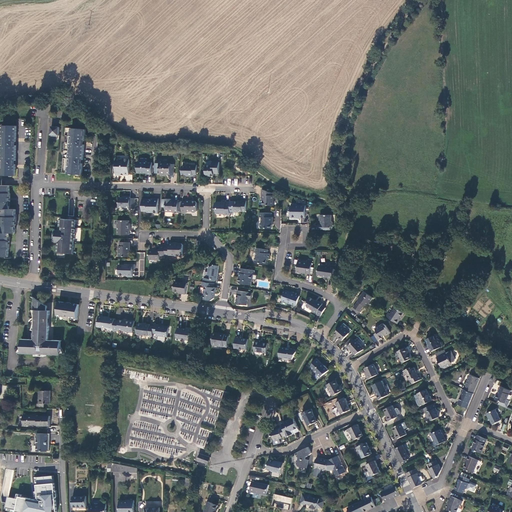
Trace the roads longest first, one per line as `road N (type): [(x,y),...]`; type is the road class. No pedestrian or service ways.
road 1 (track): [(417,0),(352,104),(341,178)]
road 2 (residential): [(32,285),(221,313)]
road 3 (residential): [(320,338),(338,309),(326,295),(277,278),(281,245)]
road 4 (residential): [(253,449),(291,448),(370,410)]
